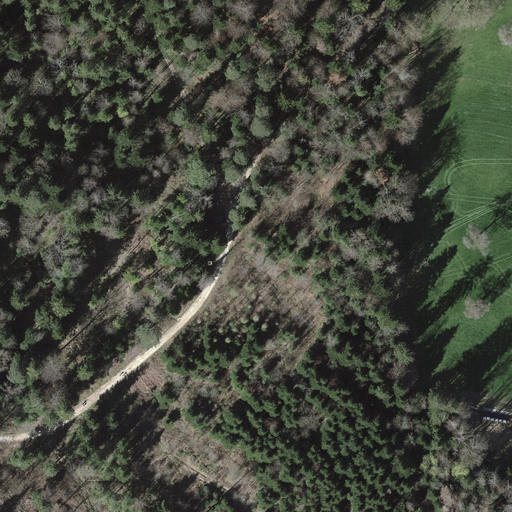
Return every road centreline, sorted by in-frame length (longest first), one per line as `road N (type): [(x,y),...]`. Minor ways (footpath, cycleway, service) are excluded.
road 1 (track): [(0,435),(77,406),(193,314),(226,249),(214,175),(139,0)]
road 2 (track): [(226,249),(256,170),(324,50),(397,0)]
